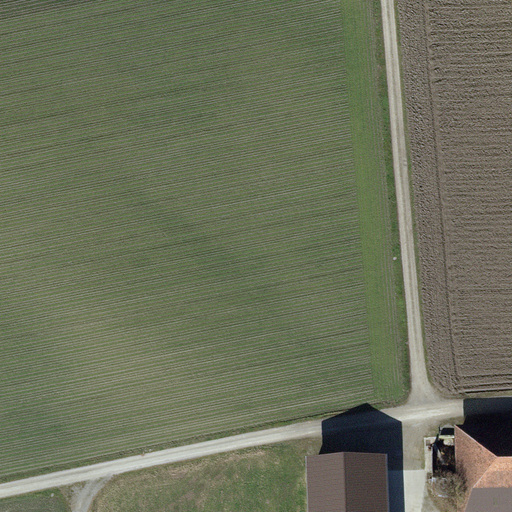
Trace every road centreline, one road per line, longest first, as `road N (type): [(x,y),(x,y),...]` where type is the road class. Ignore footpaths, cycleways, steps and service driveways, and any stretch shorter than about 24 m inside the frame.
road 1 (track): [(0,491),(428,408)]
road 2 (track): [(392,0),(428,408)]
